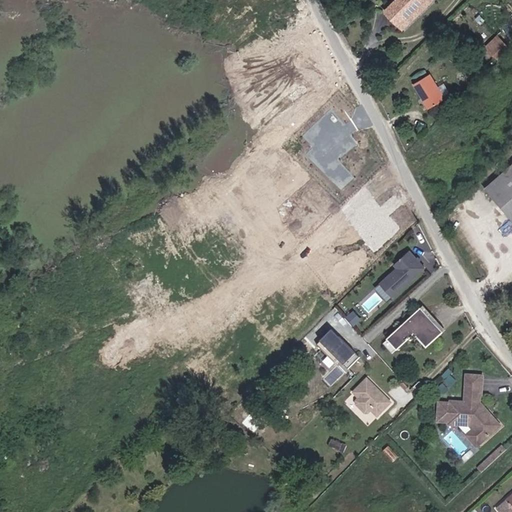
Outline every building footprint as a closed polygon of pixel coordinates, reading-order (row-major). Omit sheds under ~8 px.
[(403,26),(428,0),(399,0),(388,12),(403,26)] [(435,0),(428,0),(403,26),(407,30),(435,0)] [(430,106),(451,94),(444,84),(439,86),(432,73),(415,83),(430,106)] [(511,220),(511,166),(486,190),(511,220)] [(393,295),(424,266),(416,258),(414,259),(412,256),(413,254),(409,250),(394,264),(398,267),(381,282),(393,295)] [(376,291),(363,304),(370,311),(383,298),(376,291)] [(442,333),(421,309),(388,340),(397,350),(414,335),(426,348),(442,333)] [(359,320),(352,312),(345,318),(352,326),(359,320)] [(358,356),(338,335),(334,335),(329,329),(317,341),(335,360),(337,358),(346,367),(358,356)] [(385,395),(381,391),(384,388),(371,374),(357,388),(362,394),(360,397),(359,400),(369,409),(372,409),(375,406),(381,413),(395,399),(388,392),(385,395)] [(482,375),(466,374),(463,401),(449,400),(449,402),(438,401),(436,419),(447,420),(447,423),(467,423),(470,428),(480,441),(498,427),(490,417),(485,416),(482,412),(485,410),(480,402),(478,404),(479,394),(481,394),(482,375)] [(470,428),(463,433),(472,446),(480,441),(470,428)] [(346,446),(332,440),(329,447),(343,453),(346,446)] [(502,446),(477,469),(481,473),(505,450),(502,446)] [(511,511),(511,505),(507,499),(499,506),(503,511),(511,511)]
